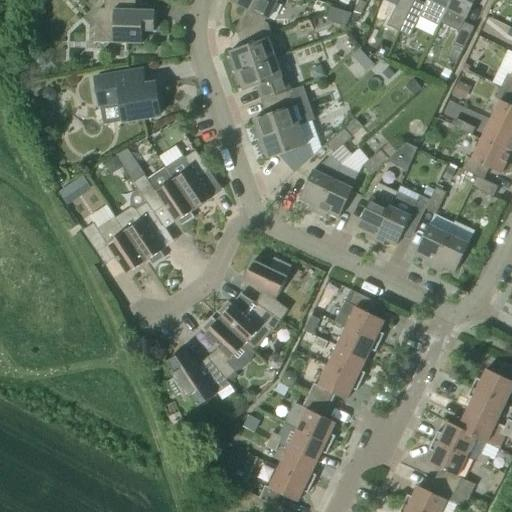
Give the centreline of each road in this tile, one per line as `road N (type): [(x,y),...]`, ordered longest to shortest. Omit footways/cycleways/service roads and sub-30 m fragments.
road 1 (residential): [(453,317),(246,208)]
road 2 (residential): [(337,511),(368,442),(416,397),(432,343),(453,317)]
road 3 (residential): [(246,208),(199,17),(204,0)]
road 4 (residential): [(115,333),(203,288),(246,208)]
